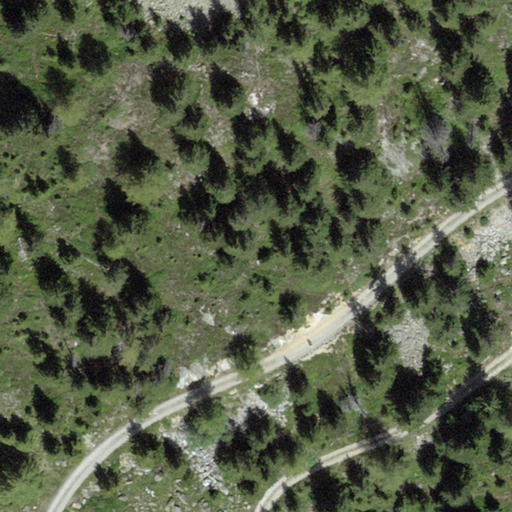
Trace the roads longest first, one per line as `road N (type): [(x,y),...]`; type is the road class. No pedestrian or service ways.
road 1 (track): [(511,190),(455,222),(328,338),(180,404),(107,451),(58,511)]
road 2 (track): [(511,363),(412,432),(307,473),(265,511)]
